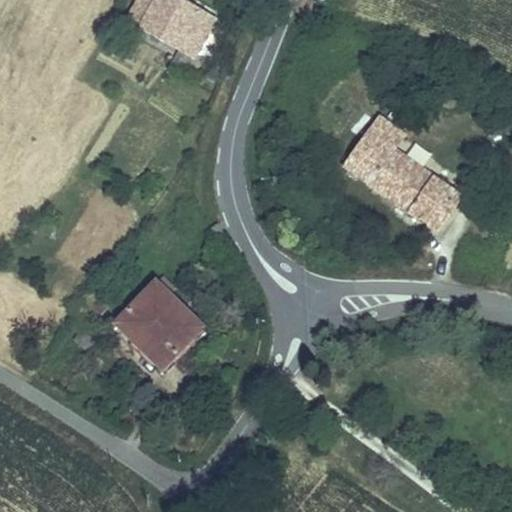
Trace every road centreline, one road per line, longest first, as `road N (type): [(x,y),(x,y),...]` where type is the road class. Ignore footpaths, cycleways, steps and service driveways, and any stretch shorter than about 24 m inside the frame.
road 1 (tertiary): [(285,0),(235,128),(232,180),(247,236),(302,317)]
road 2 (unknown): [(286,363),(478,511)]
road 3 (residential): [(197,498),(0,375)]
road 4 (tertiary): [(302,317),(387,299),(511,311)]
road 5 (tertiary): [(197,498),(265,401),(302,317)]
